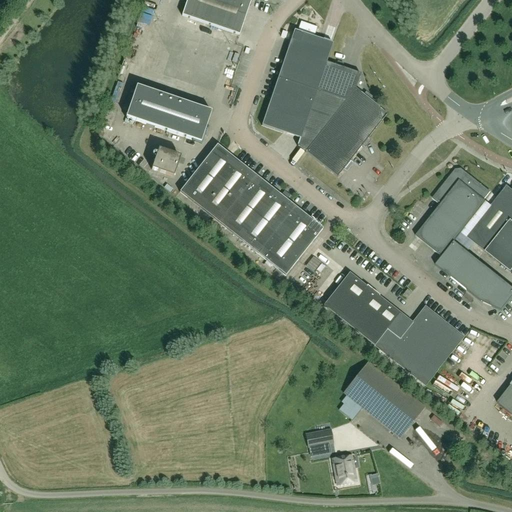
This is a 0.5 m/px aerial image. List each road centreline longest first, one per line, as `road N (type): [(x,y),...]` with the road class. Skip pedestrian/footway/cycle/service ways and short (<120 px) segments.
road 1 (unclassified): [(505,511),(443,501),(311,501),(235,491),(33,495),(0,473)]
road 2 (unclassified): [(361,230),(238,129),(268,35),(297,0)]
road 3 (unclassified): [(511,334),(476,320),(361,230)]
road 4 (unclassified): [(361,230),(437,135),(479,115)]
